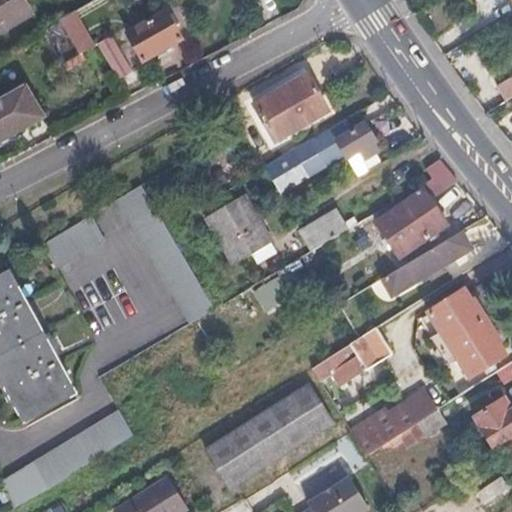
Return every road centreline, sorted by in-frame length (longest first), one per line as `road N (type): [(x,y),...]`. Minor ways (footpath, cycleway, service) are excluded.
road 1 (residential): [(0,186),(200,86),(345,0)]
road 2 (primary): [(511,198),(366,0)]
